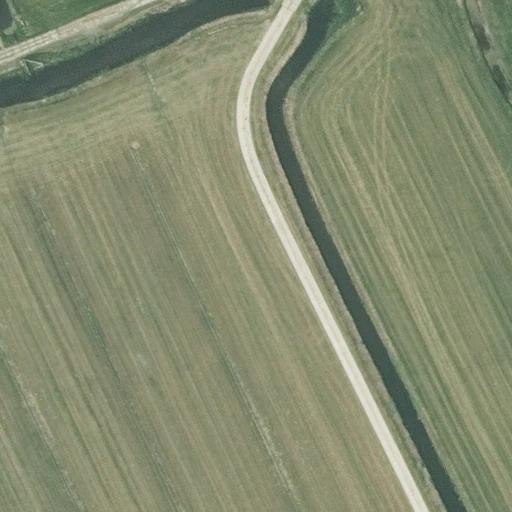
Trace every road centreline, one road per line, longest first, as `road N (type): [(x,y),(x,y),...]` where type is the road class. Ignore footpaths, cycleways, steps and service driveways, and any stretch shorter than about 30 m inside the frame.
road 1 (track): [(293,0),(251,71),(244,138),(420,511)]
road 2 (track): [(145,0),(0,58)]
